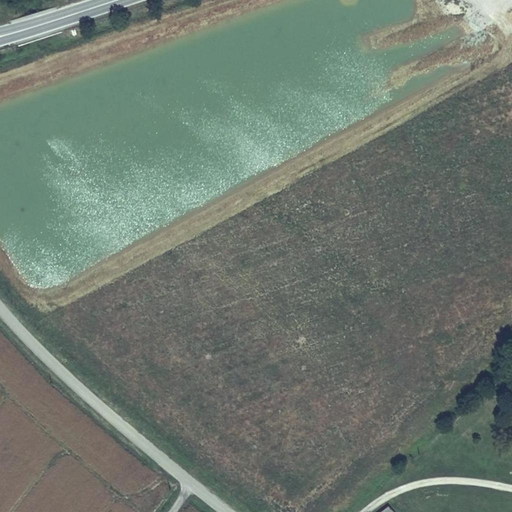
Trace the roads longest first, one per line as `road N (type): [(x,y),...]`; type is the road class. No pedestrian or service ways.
road 1 (unclassified): [(0,309),(84,394),(225,511)]
road 2 (unknown): [(362,511),(422,478),(511,485)]
road 3 (primary): [(118,0),(0,36)]
